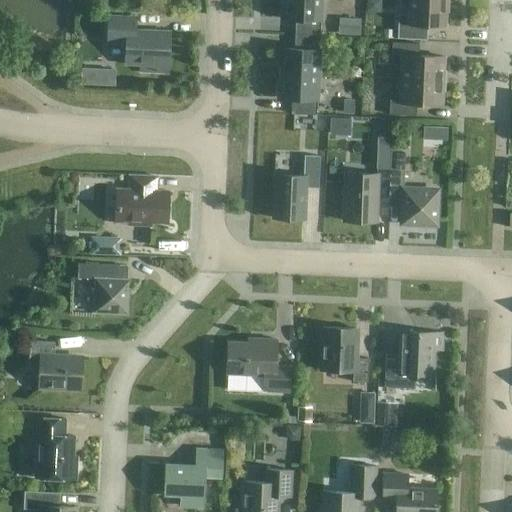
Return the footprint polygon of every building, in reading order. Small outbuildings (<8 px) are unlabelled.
[(321,21),(321,0),(284,0),(284,4),(282,4),(281,19),(286,19),(296,20),(295,35),(320,36),(321,21)] [(445,27),(446,1),(420,0),(410,0),(409,15),(398,15),(397,39),(427,40),(427,26),(445,27)] [(136,18),(108,17),(107,42),(127,43),(126,62),(141,63),(140,72),(168,73),(170,34),(135,32),(136,18)] [(339,34),(360,35),(361,19),(340,18),(339,34)] [(319,51),(320,36),(295,35),(295,49),(285,49),(280,49),(279,64),(281,64),(281,74),(319,75),(320,51),(319,51)] [(442,81),(443,57),(419,56),(419,44),(392,43),(392,64),(402,65),(402,79),(442,81)] [(318,101),(319,75),(281,74),(281,83),(279,83),(278,99),(283,99),(292,99),(292,114),(317,115),(317,101),(318,101)] [(441,105),(442,81),(402,79),(401,94),(390,93),(389,115),(416,116),(417,104),(441,105)] [(355,100),(346,100),(346,112),(354,113),(355,100)] [(436,127),(435,140),(448,141),(448,128),(436,127)] [(390,170),(390,169),(392,138),(378,137),(376,169),(390,170)] [(397,154),(396,165),(405,166),(405,154),(397,154)] [(320,156),(304,156),(304,176),(274,175),(273,218),(304,219),(306,188),(319,188),(320,156)] [(404,189),(405,170),(390,169),(390,170),(389,201),(403,202),(402,223),(436,225),(437,191),(404,189)] [(378,175),(345,174),(344,221),(376,222),(378,175)] [(158,177),(130,176),(129,190),(117,189),(115,221),(128,222),(128,225),(151,226),(151,223),(168,223),(169,192),(157,191),(158,177)] [(122,239),(91,237),(90,254),(103,255),(120,256),(122,239)] [(93,313),(128,314),(129,280),(118,279),(118,266),(79,264),(78,278),(95,279),(93,313)] [(356,329),(324,327),(322,371),(353,372),(353,382),(367,383),(368,359),(354,358),(356,329)] [(442,334),(401,332),(400,356),(386,355),(385,387),(415,389),(416,374),(433,375),(434,349),(442,349),(442,351),(443,351),(443,332),(442,332),(442,334)] [(263,391),(289,393),(290,367),(275,366),(276,340),(260,339),(260,343),(228,342),(227,374),(264,375),(263,391)] [(55,342),(30,341),(29,367),(39,367),(38,387),(81,389),(83,358),(54,356),(55,342)] [(398,417),(399,403),(377,402),(375,425),(375,427),(397,428),(398,417)] [(360,412),(360,424),(375,424),(375,404),(368,404),(360,412)] [(297,421),(311,421),(312,407),(298,407),(297,421)] [(435,429),(448,429),(448,416),(435,415),(435,429)] [(66,419),(34,418),(33,436),(40,436),(38,477),(35,477),(35,478),(76,480),(77,457),(74,457),(75,436),(65,436),(66,419)] [(291,441),(301,441),(301,426),(286,425),(285,434),(291,441)] [(223,452),(197,450),(196,467),(166,465),(164,494),(180,494),(180,506),(203,507),(205,476),(222,477),(223,452)] [(358,511),(359,498),(375,499),(377,467),(351,465),(349,493),(322,491),(322,510),(319,510),(319,511),(358,511)] [(291,470),(266,469),(265,482),(245,481),(243,511),(275,511),(276,497),(290,497),(291,470)] [(408,475),(383,474),(382,500),(396,500),(395,511),(435,511),(437,491),(407,489),(408,475)] [(42,511),(74,511),(75,507),(60,507),(60,493),(24,491),(23,509),(43,510),(42,511)]
